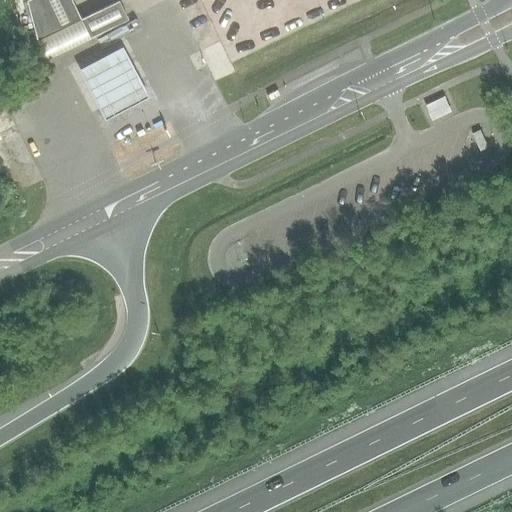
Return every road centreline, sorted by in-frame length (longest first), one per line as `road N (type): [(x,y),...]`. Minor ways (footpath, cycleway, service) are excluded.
road 1 (secondary): [(106,214),(511,17)]
road 2 (motorway): [(511,375),(229,511)]
road 3 (motorway): [(106,214),(137,307),(132,342),(110,370),(0,439)]
